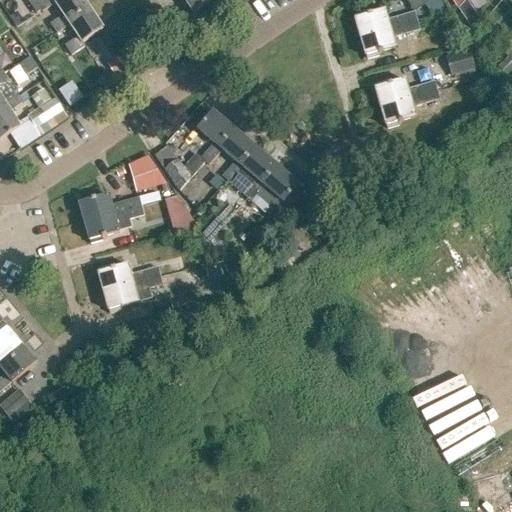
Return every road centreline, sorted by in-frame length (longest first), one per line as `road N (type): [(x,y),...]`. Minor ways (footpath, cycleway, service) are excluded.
road 1 (residential): [(313,0),(355,137),(307,172),(198,77)]
road 2 (residential): [(7,196),(35,187),(198,77)]
road 3 (residential): [(198,77),(312,0)]
